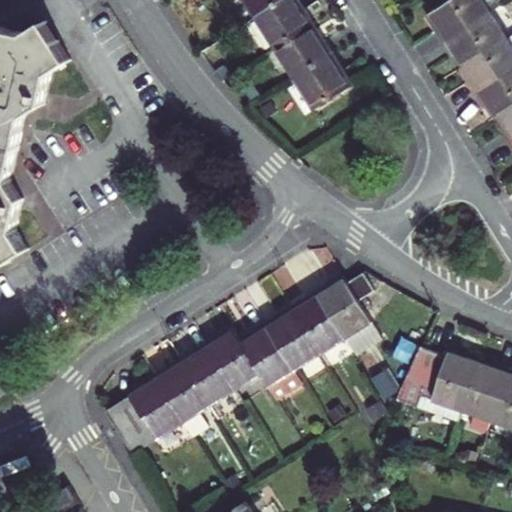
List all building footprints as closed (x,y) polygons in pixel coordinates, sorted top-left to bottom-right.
[(249,0),(259,15),(283,0),(249,0)] [(313,24),(297,0),(283,0),(259,15),(278,46),(313,24)] [(493,13),(484,0),(454,0),(434,13),(440,25),(437,27),(446,42),(493,13)] [(484,0),(493,13),(501,7),(496,0),(484,0)] [(459,54),(466,65),(509,38),(493,13),(446,42),(455,57),(459,54)] [(0,266),(27,249),(16,230),(22,200),(11,181),(26,115),(42,104),(44,105),(51,72),(69,60),(45,24),(28,35),(0,28),(0,266)] [(278,46),(298,77),(332,55),(313,24),(278,46)] [(468,78),(477,93),(511,71),(511,36),(509,38),(466,65),(472,75),(468,78)] [(352,86),(332,55),(298,77),(317,107),(352,86)] [(511,71),(477,93),(487,108),(491,106),(498,117),(503,114),(511,108),(511,71)] [(506,126),(511,136),(511,108),(503,114),(509,124),(506,126)] [(366,273),(350,283),(362,301),(377,291),(366,273)] [(319,291),(348,339),(374,322),(362,301),(350,283),(347,278),(336,286),(333,282),(319,291)] [(306,305),(296,311),(323,354),(348,339),(319,291),(303,301),(306,305)] [(283,313),(267,323),(297,371),(323,354),(296,311),(285,317),(283,313)] [(254,337),(244,344),(263,374),(279,400),(305,383),(297,371),(267,323),(252,333),(254,337)] [(263,374),(244,344),(235,330),(225,337),(222,334),(207,343),(237,390),(263,374)] [(195,356),(184,363),(211,406),(237,390),(207,343),(192,352),(195,356)] [(451,356),(423,346),(397,399),(420,408),(424,397),(465,410),(481,361),(452,351),(451,356)] [(493,366),(481,361),(465,410),(477,415),(473,426),(489,431),(493,421),(511,368),(495,361),(493,366)] [(171,366),(156,375),(186,423),(195,437),(210,427),(202,413),(211,406),(184,363),(173,369),(171,366)] [(511,367),(511,368),(493,421),(511,427),(511,367)] [(106,411),(134,455),(186,423),(156,375),(140,385),(142,389),(106,411)] [(461,422),(465,410),(424,397),(420,408),(461,422)] [(71,486),(47,500),(54,511),(64,511),(81,502),(71,486)] [(232,511),(255,511),(249,502),(232,511)]
